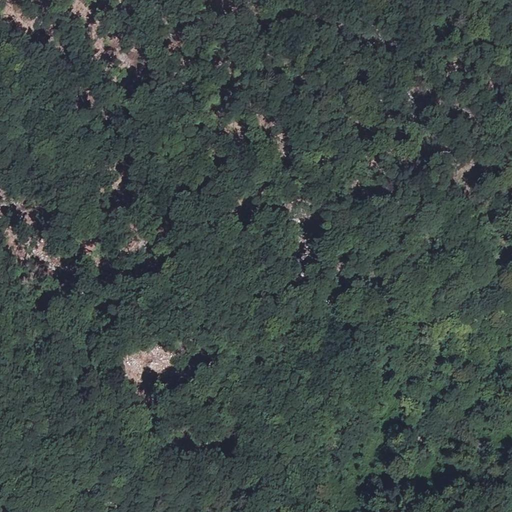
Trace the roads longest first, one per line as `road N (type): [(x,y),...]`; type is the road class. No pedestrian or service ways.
road 1 (track): [(453,320),(435,313),(356,321),(290,348),(248,421),(236,511)]
road 2 (track): [(0,511),(51,451),(52,417),(40,381),(0,348)]
